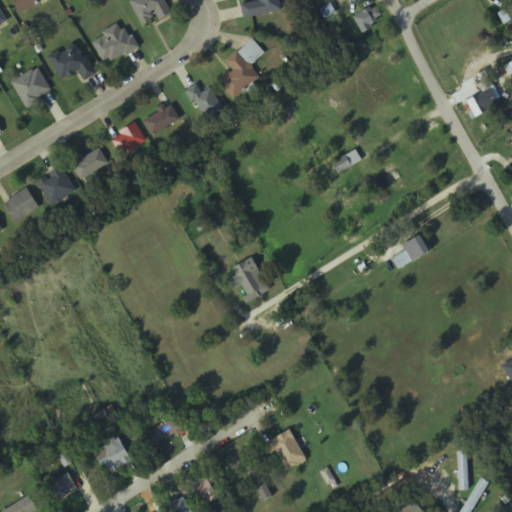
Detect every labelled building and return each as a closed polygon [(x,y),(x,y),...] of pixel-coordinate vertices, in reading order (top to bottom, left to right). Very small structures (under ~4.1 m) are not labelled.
[(15,0),(23,13),(46,0),(15,0)] [(172,14),(164,0),(134,0),(130,2),(145,29),(172,14)] [(258,0),(259,1),(242,5),(245,19),(285,11),(282,0),(258,0)] [(385,23),(377,5),(354,16),(362,34),(385,23)] [(0,28),(8,24),(0,9),(0,28)] [(139,48),(127,27),(95,45),(107,66),(139,48)] [(227,61),(235,72),(221,82),(234,100),(261,79),(251,66),(266,55),(254,40),(227,61)] [(62,82),(81,72),(86,81),(96,76),(79,42),(49,57),(62,82)] [(53,92),(38,68),(12,84),(27,108),(53,92)] [(509,103),(505,95),(498,98),(488,77),(479,81),(485,94),(467,103),(474,119),(509,103)] [(203,95),(197,86),(187,93),(206,120),(223,108),(210,90),(203,95)] [(145,120),(152,136),(181,123),(174,107),(145,120)] [(121,156),(147,144),(138,126),(113,137),(121,156)] [(83,181),(109,165),(100,149),(73,165),(83,181)] [(362,161),(355,151),(333,166),(340,176),(362,161)] [(376,199),(404,186),(394,165),(382,171),(385,178),(370,185),(376,199)] [(38,183),(53,207),(77,193),(62,168),(38,183)] [(41,209),(28,189),(5,205),(17,224),(41,209)] [(403,246),(407,252),(392,259),(398,271),(433,253),(424,236),(403,246)] [(236,278),(230,281),(234,292),(242,288),(249,303),(270,293),(255,259),(232,269),(236,278)] [(161,420),(164,425),(148,433),(156,447),(186,430),(176,411),(161,420)] [(279,452),(289,472),(308,462),(292,432),(265,445),(271,456),(279,452)] [(133,464),(120,440),(95,454),(109,478),(133,464)] [(458,446),(458,492),(469,492),(469,446),(458,446)] [(242,463),(265,502),(274,497),(251,458),(242,463)] [(54,503),(78,490),(69,474),(45,487),(54,503)] [(224,498),(212,476),(192,488),(204,509),(224,498)] [(37,511),(39,511),(30,497),(4,511),(37,511)] [(192,511),(183,497),(166,509),(168,511),(192,511)] [(425,511),(411,498),(397,511),(425,511)]
